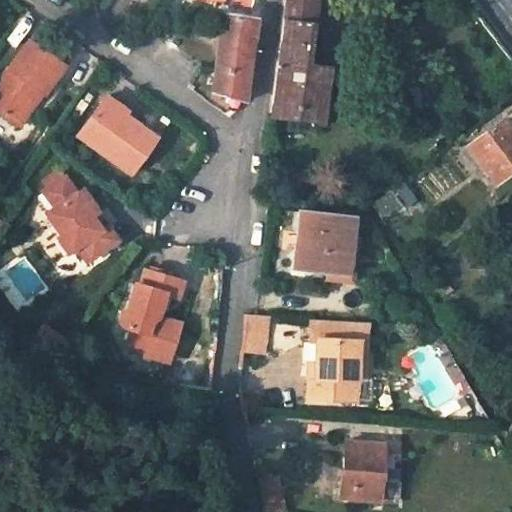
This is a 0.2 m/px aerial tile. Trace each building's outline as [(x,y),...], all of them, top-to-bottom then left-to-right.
[(289,0),(273,116),(327,122),(335,66),(314,64),(322,0),(289,0)] [(256,20),(223,15),(211,96),(245,101),(256,20)] [(62,66),(28,41),(8,69),(6,68),(0,76),(0,113),(12,122),(35,90),(40,94),(42,95),(62,66)] [(17,126),(40,94),(35,90),(12,122),(17,126)] [(129,110),(106,93),(102,99),(125,116),(129,110)] [(78,132),(133,171),(156,138),(125,116),(102,99),(78,132)] [(511,123),(506,116),(470,144),(499,182),(511,171),(511,123)] [(50,186),(66,175),(61,167),(44,178),(50,186)] [(99,210),(84,187),(77,191),(66,175),(50,186),(48,191),(57,205),(48,211),(63,233),(59,235),(70,250),(78,245),(88,259),(118,239),(108,224),(102,228),(93,214),(99,210)] [(303,208),(297,268),(352,274),(359,214),(303,208)] [(70,250),(79,265),(88,259),(78,245),(70,250)] [(182,278),(142,270),(139,284),(132,283),(123,328),(129,329),(127,339),(133,351),(161,356),(164,336),(171,337),(175,319),(159,317),(155,309),(164,305),(166,294),(179,296),(182,278)] [(271,351),(274,314),(249,312),(245,349),(271,351)] [(311,361),(310,398),(360,400),(361,378),(363,338),(371,337),(372,320),(314,316),(313,341),(317,341),(317,361),(311,361)] [(369,379),(371,337),(363,338),(361,378),(369,379)] [(213,362),(164,356),(160,384),(210,391),(213,362)] [(511,385),(510,382),(489,396),(496,409),(511,397),(511,385)] [(347,439),(343,496),(383,500),(387,442),(347,439)] [(258,469),(277,464),(274,450),(255,452),(258,469)] [(280,475),(261,479),(267,510),(288,511),(280,475)]
